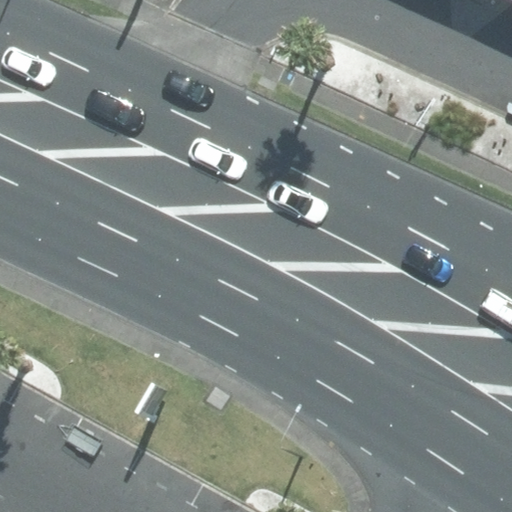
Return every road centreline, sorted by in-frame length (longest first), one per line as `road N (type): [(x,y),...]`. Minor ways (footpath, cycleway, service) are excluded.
road 1 (secondary): [(511,472),(440,422),(304,348),(0,202)]
road 2 (secondary): [(0,28),(171,107),(511,288)]
